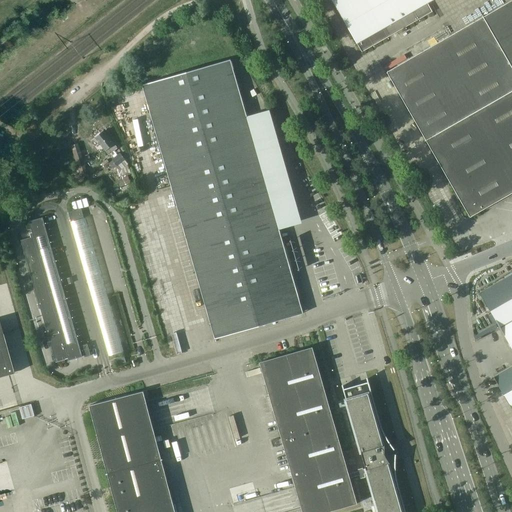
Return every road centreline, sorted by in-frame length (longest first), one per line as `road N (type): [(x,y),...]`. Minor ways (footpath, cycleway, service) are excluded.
road 1 (unclassified): [(99,511),(74,416),(83,390),(299,328),(397,290)]
road 2 (primary): [(428,280),(374,165),(278,9)]
road 3 (primary): [(278,9),(397,290)]
road 4 (primary): [(506,511),(428,280)]
road 5 (primary): [(397,290),(472,511)]
road 6 (track): [(197,0),(158,20),(51,122),(17,138)]
road 7 (unclassified): [(511,464),(466,348),(451,272)]
road 8 (unknown): [(204,511),(194,456),(209,438),(260,423)]
